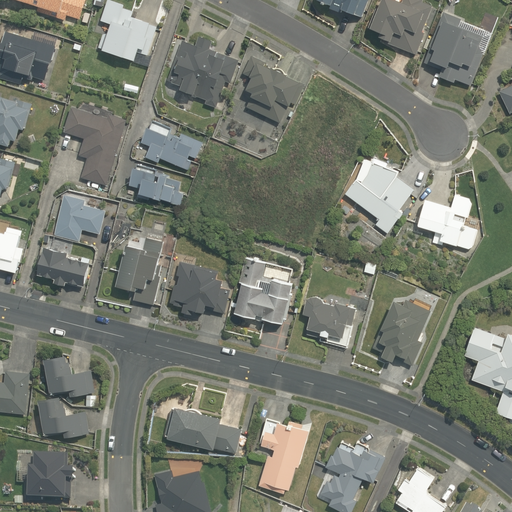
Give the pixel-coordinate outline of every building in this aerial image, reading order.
[(21,0),(40,6),(38,10),(66,19),(67,16),(80,20),(86,0),(21,0)] [(126,4),(113,0),(107,0),(101,20),(112,24),(109,33),(105,32),(99,47),(103,49),(103,51),(135,62),(138,53),(147,57),(157,26),(135,19),(138,12),(125,8),(126,4)] [(320,0),(332,5),(331,9),(341,13),(342,10),(362,18),(369,0),(320,0)] [(378,39),(416,54),(425,33),(422,32),(433,5),(423,1),(423,0),(402,0),(402,2),(398,0),(381,0),(378,9),(376,8),(368,28),(380,33),(378,39)] [(456,78),(471,85),(484,54),(481,49),(485,35),(459,24),(462,19),(443,11),(428,47),(430,48),(424,62),(441,70),(438,77),(454,83),(456,78)] [(23,38),(7,33),(0,55),(5,56),(0,73),(0,75),(21,81),(23,74),(33,77),(34,74),(43,77),(47,63),(49,64),(50,59),(53,59),(54,53),(51,52),(53,47),(43,45),(44,42),(23,36),(23,38)] [(197,45),(182,40),(167,80),(180,85),(178,90),(196,97),(197,96),(206,99),(205,102),(216,106),(226,80),(230,82),(239,59),(210,48),(214,39),(201,35),(197,45)] [(247,107),(280,122),(288,105),(291,106),(293,102),(297,104),(306,84),(264,64),(266,62),(251,55),(243,74),(253,78),(247,91),(253,94),(247,107)] [(511,85),(500,91),(510,113),(511,111),(511,85)] [(18,101),(0,95),(0,143),(10,146),(12,138),(18,140),(21,129),(25,130),(33,103),(18,99),(18,101)] [(181,99),(177,107),(189,112),(193,104),(181,99)] [(107,184),(127,120),(109,114),(108,117),(71,106),(64,131),(85,138),(79,155),(88,158),(82,177),(107,184)] [(151,146),(147,157),(159,162),(161,158),(188,169),(192,160),(189,159),(190,155),(197,158),(204,141),(183,132),(181,137),(176,135),(174,140),(169,138),(171,135),(171,127),(153,120),(149,126),(142,142),(151,146)] [(0,158),(0,198),(2,199),(5,187),(9,188),(16,160),(1,156),(0,158)] [(356,180),(346,193),(379,218),(375,223),(388,233),(400,218),(401,219),(405,213),(400,210),(416,188),(399,175),(401,172),(389,163),(375,156),(362,184),(356,180)] [(157,172),(135,167),(131,184),(140,187),(138,195),(151,198),(152,197),(181,205),(184,192),(180,191),(183,180),(169,176),(170,176),(162,174),(161,175),(157,174),(157,172)] [(425,199),(419,226),(436,230),(433,242),(443,244),(443,241),(459,244),(458,246),(469,249),(473,246),(477,228),(464,225),(466,216),(468,217),(472,202),(469,197),(454,193),(452,205),(425,199)] [(100,234),(106,211),(85,205),(86,200),(65,195),(55,235),(80,241),(83,229),(100,234)] [(0,266),(18,272),(26,245),(20,243),(24,228),(9,224),(7,233),(0,231),(0,266)] [(126,243),(115,286),(130,289),(130,286),(136,288),(134,298),(155,303),(161,276),(158,275),(161,266),(158,265),(160,253),(165,254),(167,246),(162,245),(163,241),(144,237),(142,246),(126,243)] [(86,286),(92,262),(68,256),(69,252),(46,247),(39,274),(56,278),(55,283),(66,286),(67,281),(86,286)] [(245,256),(240,282),(242,282),(236,313),(257,317),(257,320),(264,321),(264,318),(284,322),(285,318),(287,318),(294,282),(264,276),(267,261),(245,256)] [(219,268),(181,260),(178,275),(180,275),(178,285),(174,284),(170,302),(175,302),(174,305),(183,306),(182,312),(195,315),(196,311),(206,313),(207,308),(226,312),(231,288),(221,286),(223,279),(217,277),(219,268)] [(381,265),(367,261),(364,272),(377,276),(381,265)] [(348,346),(357,308),(352,307),(352,305),(336,301),(335,304),(325,302),(323,298),(317,295),(313,295),(308,299),(305,313),(312,315),(308,334),(321,337),(321,339),(348,346)] [(403,303),(393,298),(380,327),(383,328),(374,347),(382,351),(379,358),(395,365),(399,357),(407,361),(406,363),(412,365),(423,340),(419,338),(433,308),(407,296),(403,303)] [(511,334),(508,333),(507,338),(475,326),(464,355),(479,360),(472,379),(503,390),(495,412),(511,417),(511,334)] [(47,366),(52,393),(72,391),(73,394),(90,391),(96,391),(92,369),(86,368),(73,370),(72,365),(71,365),(70,360),(67,360),(66,354),(44,358),(45,366),(47,366)] [(0,410),(26,413),(31,372),(6,369),(5,381),(0,380),(0,410)] [(41,406),(46,433),(65,430),(66,436),(85,433),(90,433),(87,410),(81,411),(67,414),(64,400),(62,401),(61,395),(38,399),(39,406),(41,406)] [(172,407),(166,435),(170,436),(170,438),(237,453),(242,428),(221,424),(222,416),(177,406),(176,408),(172,407)] [(259,484),(286,493),(288,487),(290,488),(297,465),(299,466),(311,430),(302,427),(303,424),(291,420),(290,423),(268,416),(259,444),(276,449),(273,456),(269,455),(259,484)] [(333,498),(330,504),(345,511),(351,511),(358,499),(355,497),(364,477),(373,481),(386,455),(370,447),(369,446),(358,441),(355,446),(342,440),(335,454),(333,454),(327,466),(341,473),(339,476),(334,474),(330,482),(328,481),(322,492),(333,498)] [(29,497),(67,498),(72,498),(74,478),(75,467),(68,466),(69,452),(36,450),(36,466),(30,466),(29,497)] [(429,487),(436,475),(420,465),(411,480),(406,477),(399,488),(403,490),(396,501),(413,511),(442,511),(448,504),(431,493),(429,487)] [(157,503),(158,511),(212,511),(205,481),(203,481),(200,470),(174,476),(172,468),(155,472),(162,502),(157,503)]
